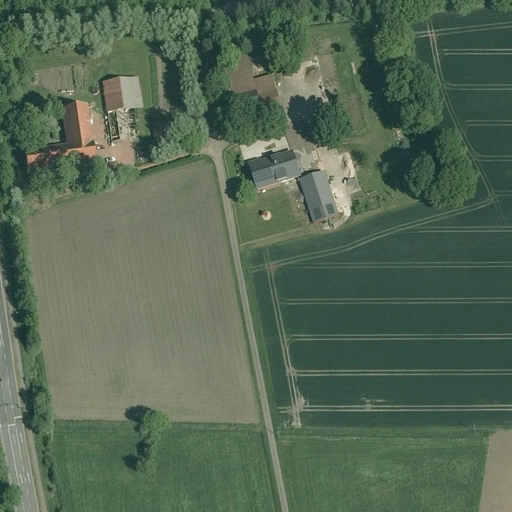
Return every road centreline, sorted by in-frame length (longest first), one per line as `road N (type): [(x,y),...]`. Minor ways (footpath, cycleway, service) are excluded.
road 1 (unclassified): [(285,511),(201,73),(206,26),(218,11),(299,0)]
road 2 (secondary): [(29,511),(2,376)]
